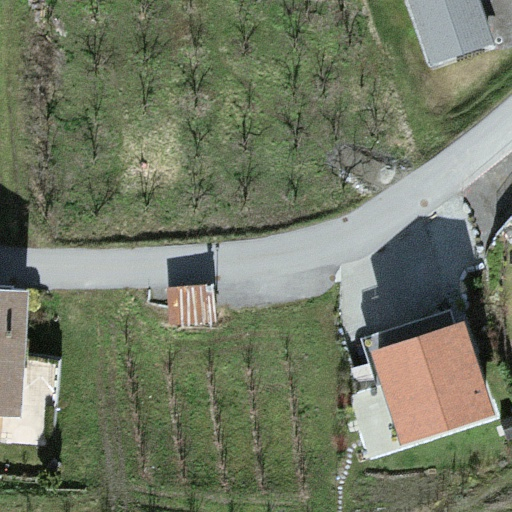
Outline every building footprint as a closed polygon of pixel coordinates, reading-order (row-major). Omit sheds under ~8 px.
[(487,0),(415,0),(408,3),(435,73),(505,45),(487,0)] [(401,427),(498,397),(465,292),(368,322),(401,427)] [(220,294),(170,295),(171,343),(222,341),(220,294)] [(28,297),(0,296),(0,417),(24,419),(28,297)] [(511,434),(482,441),(495,502),(511,498),(511,434)]
